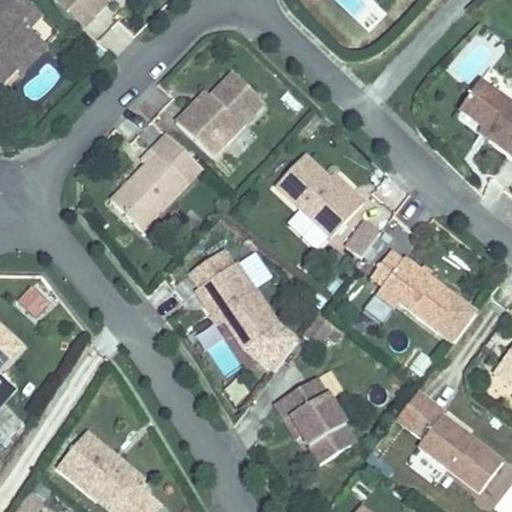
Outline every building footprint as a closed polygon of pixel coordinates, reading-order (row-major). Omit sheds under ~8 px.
[(42,24),(22,5),(27,0),(2,0),(0,2),(0,83),(9,92),(26,74),(39,61),(22,45),(42,24)] [(42,24),(53,12),(39,0),(27,0),(22,5),(42,24)] [(113,20),(92,0),(70,0),(102,30),(113,20)] [(92,0),(113,20),(128,4),(123,0),(92,0)] [(62,44),(42,24),(22,45),(39,61),(43,65),(62,44)] [(275,110),(242,78),(219,101),(214,96),(202,109),(184,128),(222,166),(275,110)] [(478,91),(511,114),(511,95),(487,78),(478,91)] [(511,114),(478,91),(451,130),(480,150),(511,171),(511,114)] [(215,179),(174,141),(152,160),(140,171),(147,177),(114,206),(151,244),(215,179)] [(360,198),(356,202),(339,185),(315,162),(284,193),(338,244),(372,210),(360,198)] [(342,182),(339,185),(356,202),(360,198),(348,187),(342,182)] [(353,253),(367,265),(387,242),(372,230),(353,253)] [(291,335),(243,249),(197,275),(215,307),(220,304),(232,324),(250,357),(279,380),(305,346),(291,335)] [(404,255),(374,287),(389,299),(408,315),(438,340),(467,309),(437,284),(404,255)] [(65,304),(46,288),(34,303),(53,319),(65,304)] [(408,315),(389,299),(383,307),(402,322),(408,315)] [(227,327),(232,324),(220,304),(215,307),(220,316),(227,327)] [(0,398),(41,348),(9,322),(0,333),(0,398)] [(511,376),(510,375),(497,391),(511,402),(511,376)] [(361,454),(320,384),(279,408),(293,434),(300,449),(309,447),(322,474),(361,454)] [(393,437),(407,447),(435,410),(422,400),(393,437)] [(435,410),(407,447),(478,502),(500,473),(461,443),(446,431),(452,423),(435,410)] [(130,475),(90,445),(60,484),(97,511),(163,511),(144,497),(149,489),(130,475)] [(39,511),(42,507),(29,498),(19,511),(39,511)]
